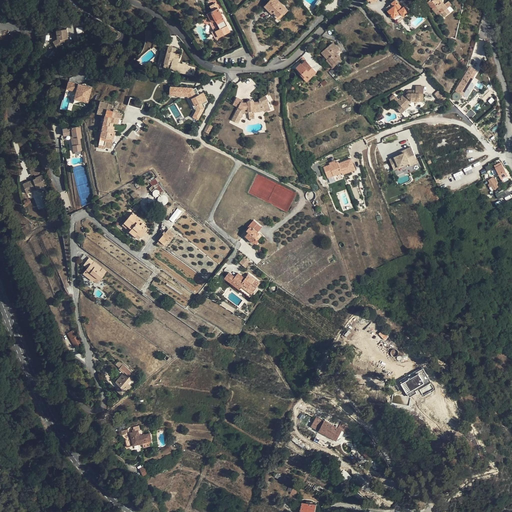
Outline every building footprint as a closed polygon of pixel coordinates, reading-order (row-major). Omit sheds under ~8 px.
[(271,0),(265,6),(272,13),(274,11),(278,16),(283,12),(285,13),(288,10),(277,0),(271,0)] [(393,17),(394,18),(401,12),(403,15),(404,16),(410,11),(404,4),(401,6),(396,0),(395,0),(389,5),(391,8),(389,10),(388,11),(391,15),(390,16),(392,18),(393,17)] [(439,10),(441,13),(448,8),(444,4),(441,0),(433,0),(432,1),(432,0),(430,0),(427,2),(436,13),(439,10)] [(207,14),(212,22),(215,20),(223,16),(218,8),(207,14)] [(448,8),(441,13),(444,16),(450,12),(448,8)] [(285,13),(283,12),(278,16),(277,18),(278,20),(285,13)] [(396,21),(403,15),(401,12),(394,18),(396,21)] [(217,24),(220,29),(227,25),(225,20),(217,24)] [(58,47),(65,43),(65,39),(68,38),(67,29),(57,30),(58,39),(53,42),(57,48),(58,47)] [(333,43),(321,53),(327,59),(328,59),(333,64),(335,63),(337,65),(342,60),(336,53),(339,50),(333,43)] [(176,47),(169,46),(168,50),(164,49),(160,66),(170,69),(176,71),(188,74),(190,68),(187,67),(188,64),(182,63),(182,64),(178,63),(179,59),(174,57),(174,55),(176,47)] [(317,72),(306,60),(302,64),(301,63),(296,68),(302,73),(301,74),(307,81),(317,72)] [(466,73),(455,90),(462,94),(472,77),(466,73)] [(77,89),(75,96),(81,98),(80,101),(88,103),(92,87),(68,81),(66,89),(73,90),(73,88),(77,89)] [(193,87),(169,86),(169,96),(191,97),(197,109),(193,117),(198,120),(204,108),(202,102),(206,100),(203,92),(196,95),(193,87)] [(411,101),(414,101),(424,101),(424,86),(416,86),(416,90),(413,90),(413,93),(408,93),(406,95),(405,93),(397,101),(400,104),(396,108),(402,113),(410,106),(408,104),(411,101)] [(438,91),(434,94),(439,100),(442,97),(438,91)] [(249,112),(249,116),(255,115),(255,112),(260,111),(264,110),(265,111),(271,109),(268,101),(269,100),(266,95),(259,99),(260,101),(258,102),(254,102),(254,101),(252,100),(251,100),(248,101),(248,102),(244,103),(243,102),(243,100),(242,100),(239,107),(235,114),(241,117),(243,114),(245,112),(249,112)] [(75,96),(73,103),(87,107),(88,103),(80,101),(81,98),(75,96)] [(137,98),(131,96),(128,105),(134,107),(136,102),(137,98)] [(233,104),(239,107),(242,100),(237,97),(233,104)] [(100,101),(97,113),(105,115),(112,116),(121,118),(123,113),(116,111),(116,110),(113,109),(113,110),(107,109),(108,106),(109,103),(100,101)] [(112,116),(105,115),(99,144),(105,145),(105,147),(111,148),(113,141),(111,141),(112,138),(114,139),(115,134),(113,134),(114,131),(113,131),(114,126),(113,126),(113,123),(110,122),(112,117),(112,116)] [(208,123),(204,131),(208,133),(213,126),(208,123)] [(82,137),(80,126),(63,129),(64,135),(71,134),(72,134),(74,145),(73,145),(74,151),(82,150),(80,138),(82,137)] [(391,159),(395,170),(411,164),(412,165),(419,162),(412,146),(405,149),(406,152),(391,159)] [(340,163),(339,161),(337,162),(336,161),(331,163),(331,165),(325,167),(329,178),(344,172),(345,174),(357,169),(353,158),(340,163)] [(495,168),(501,179),(508,175),(502,164),(495,168)] [(36,178),(23,183),(27,193),(46,185),(39,167),(30,170),(32,175),(34,174),(36,178)] [(157,177),(148,183),(151,187),(153,185),(156,189),(157,188),(160,193),(162,195),(163,195),(165,196),(166,197),(168,199),(170,197),(157,177)] [(494,189),(498,187),(496,183),(497,183),(494,179),(493,180),(492,178),(489,180),(491,183),(488,184),(490,187),(492,185),(494,189)] [(43,190),(37,192),(36,190),(32,191),(37,209),(48,206),(43,190)] [(495,193),(497,199),(506,196),(504,190),(495,193)] [(182,211),(178,208),(169,220),(173,223),(182,211)] [(132,213),(122,225),(139,239),(146,230),(145,228),(147,226),(142,223),(143,222),(132,213)] [(180,232),(218,264),(219,265),(230,251),(184,213),(173,227),(180,232)] [(245,236),(254,243),(261,235),(258,232),(262,227),(254,220),(249,226),(250,227),(247,230),(249,232),(245,236)] [(84,235),(86,237),(147,281),(153,272),(91,225),(84,235)] [(174,234),(168,229),(164,234),(159,240),(165,245),(174,234)] [(180,232),(168,247),(207,278),(218,264),(180,232)] [(82,240),(82,247),(141,289),(147,281),(86,237),(82,240)] [(159,246),(149,259),(195,293),(205,279),(159,246)] [(245,268),(250,262),(244,257),(239,262),(245,268)] [(100,280),(107,272),(94,262),(92,264),(91,263),(83,273),(87,276),(90,272),(96,277),(100,280)] [(161,270),(156,278),(188,300),(194,294),(161,270)] [(96,277),(90,272),(87,276),(93,281),(96,277)] [(254,292),(261,283),(255,278),(254,280),(247,275),(245,278),(238,273),(235,277),(229,272),(225,278),(240,289),(244,284),(254,292)] [(250,297),(254,292),(244,284),(240,289),(250,297)] [(378,334),(384,340),(388,337),(382,330),(378,334)] [(73,331),(68,334),(76,348),(81,345),(77,336),(76,336),(73,331)] [(116,382),(123,388),(125,386),(126,386),(128,386),(128,385),(128,384),(128,383),(132,378),(131,377),(134,374),(123,365),(120,368),(125,371),(123,373),(116,382)] [(220,417),(223,403),(156,390),(154,405),(220,417)] [(348,425),(341,422),(338,427),(316,416),(310,428),(337,441),(342,431),(345,432),(348,425)] [(134,445),(152,440),(150,433),(145,435),(144,434),(141,435),(141,434),(139,434),(138,431),(135,431),(135,429),(132,430),(133,432),(130,433),(132,438),(132,440),(134,445)] [(143,465),(136,469),(139,474),(146,470),(147,470),(145,466),(144,467),(143,465)] [(345,483),(351,477),(344,470),(338,476),(345,483)] [(298,488),(294,486),(290,494),(295,496),(298,488)] [(310,511),(315,511),(317,504),(313,503),(313,504),(302,502),(300,509),(310,511)]
